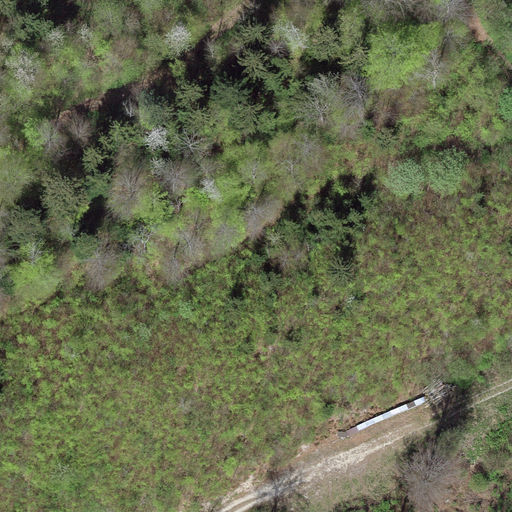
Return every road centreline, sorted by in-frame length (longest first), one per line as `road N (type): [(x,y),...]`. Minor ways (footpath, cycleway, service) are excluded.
road 1 (track): [(227,511),(350,448),(511,383)]
road 2 (track): [(251,0),(163,73),(67,115),(0,161)]
